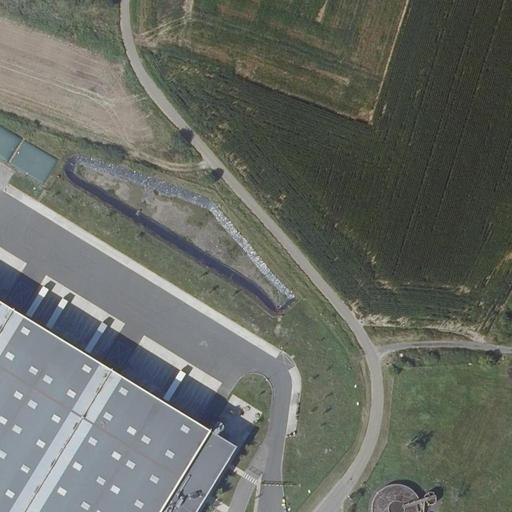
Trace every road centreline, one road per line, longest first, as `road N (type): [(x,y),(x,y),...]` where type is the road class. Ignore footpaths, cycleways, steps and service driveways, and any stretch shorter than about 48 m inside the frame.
road 1 (unclassified): [(323,511),(368,447),(377,399),(372,352),(349,315),(150,89),(134,63),(123,0)]
road 2 (track): [(217,166),(168,164),(0,108)]
